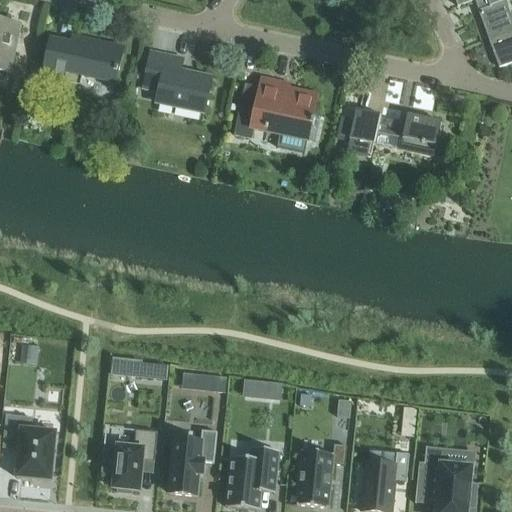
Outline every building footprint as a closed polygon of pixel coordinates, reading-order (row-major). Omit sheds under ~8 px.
[(474,3),(489,44),(511,36),(511,22),(505,4),(511,1),(511,0),(453,0),(457,9),(474,3)] [(0,70),(10,73),(20,30),(3,26),(4,23),(0,22),(0,70)] [(511,36),(489,44),(499,71),(511,66),(511,36)] [(115,88),(123,52),(73,41),(71,51),(50,46),(43,82),(81,90),(83,81),(115,88)] [(151,57),(143,94),(157,97),(154,109),(204,120),(212,83),(180,76),(182,64),(151,57)] [(244,89),(233,140),(250,144),(250,143),(252,135),(280,141),(278,149),(302,155),(304,147),(307,147),(308,143),(315,144),(320,118),(314,117),(317,101),(288,95),(289,88),(262,82),(260,93),(244,89)] [(350,143),(347,157),(370,161),(373,148),(376,148),(378,136),(402,141),(401,148),(400,154),(434,162),(436,155),(437,149),(438,143),(441,143),(443,137),(440,136),(442,125),(408,118),(406,128),(380,122),(380,119),(356,113),(350,143)] [(340,119),(335,139),(345,141),(349,121),(340,119)] [(22,348),(20,364),(37,365),(39,350),(22,348)] [(142,367),(140,382),(166,384),(168,369),(142,367)] [(205,379),(204,394),(224,396),(226,381),(205,379)] [(270,386),(268,402),(280,403),(282,388),(270,386)] [(339,403),(337,420),(349,422),(351,405),(339,403)] [(404,411),(403,424),(409,425),(415,425),(416,412),(404,411)] [(6,423),(3,450),(20,451),(17,485),(52,488),(57,441),(30,438),(31,425),(6,423)] [(118,450),(114,491),(118,492),(117,496),(131,497),(132,493),(140,494),(141,476),(143,464),(155,466),(158,436),(136,433),(134,451),(118,450)] [(170,496),(197,499),(199,479),(203,479),(204,465),(214,466),(217,435),(202,433),(200,446),(175,443),(170,496)] [(303,459),(298,511),(301,511),(329,511),(334,472),(346,474),(348,451),(336,450),(335,462),(303,459)] [(427,453),(427,450),(426,450),(424,466),(419,465),(415,506),(416,506),(417,498),(432,499),(431,505),(437,505),(436,511),(467,511),(468,508),(473,508),(474,489),(470,489),(473,457),(427,453)] [(232,461),(227,511),(240,511),(259,511),(261,496),(275,497),(276,488),(279,455),(251,452),(250,463),(232,461)] [(395,468),(366,465),(361,511),(392,511),(394,483),(406,484),(409,457),(396,456),(395,468)]
